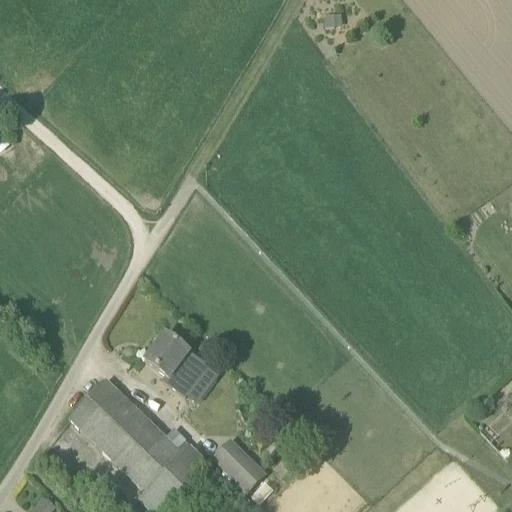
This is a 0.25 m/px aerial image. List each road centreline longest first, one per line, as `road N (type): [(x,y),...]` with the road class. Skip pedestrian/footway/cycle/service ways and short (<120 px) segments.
road 1 (unclassified): [(0,494),(192,182)]
road 2 (track): [(0,95),(119,203),(148,252)]
road 3 (track): [(192,182),(295,0)]
